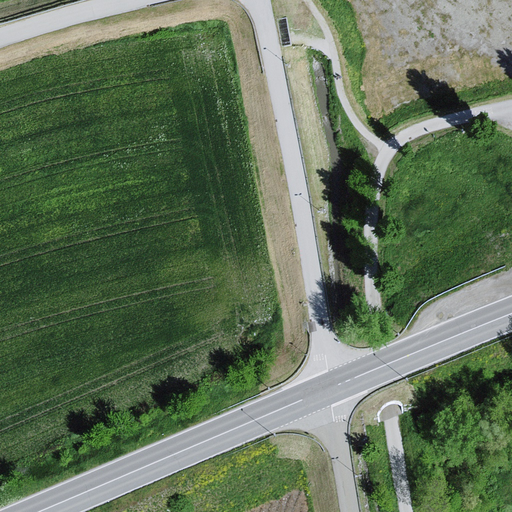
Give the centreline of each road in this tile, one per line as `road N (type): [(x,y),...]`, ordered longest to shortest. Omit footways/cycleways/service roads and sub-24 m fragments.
road 1 (motorway): [(511,252),(0,481)]
road 2 (motorway): [(134,511),(511,349)]
road 3 (unclassified): [(258,0),(327,394)]
road 4 (unclassified): [(511,107),(420,129),(386,152),(369,219),(373,324)]
road 5 (primary): [(46,511),(327,394)]
road 6 (primary): [(327,394),(511,317)]
road 7 (unclassified): [(403,511),(373,324)]
road 8 (track): [(386,152),(357,132),(339,100),(328,49),(302,0)]
road 9 (track): [(0,37),(129,0)]
